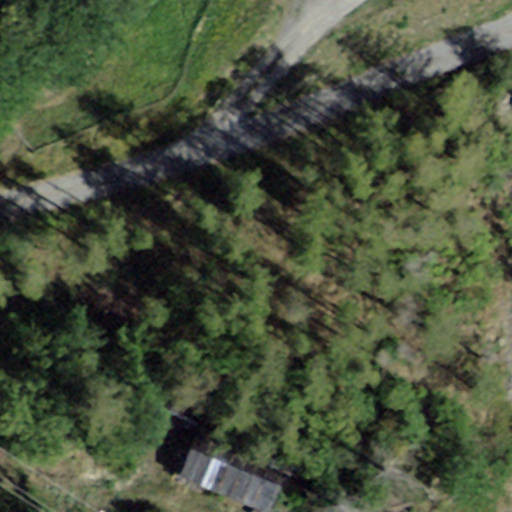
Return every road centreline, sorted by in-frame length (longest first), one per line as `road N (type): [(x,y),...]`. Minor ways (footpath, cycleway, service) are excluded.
road 1 (track): [(0,182),(511,27)]
road 2 (track): [(227,111),(335,0)]
